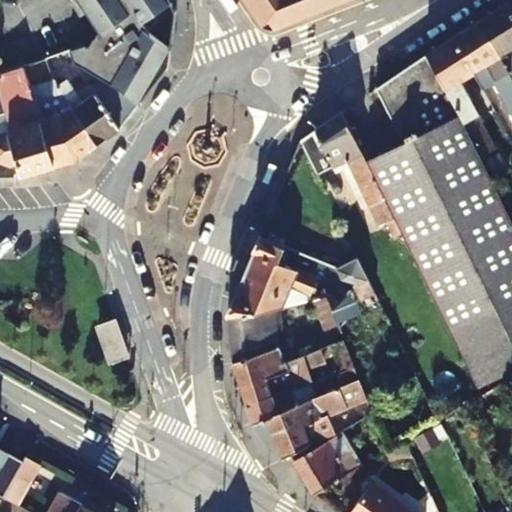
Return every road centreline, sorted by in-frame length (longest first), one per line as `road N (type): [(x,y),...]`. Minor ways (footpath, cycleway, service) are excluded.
road 1 (tertiary): [(197,483),(207,421),(201,305),(242,185),(277,117),(272,90)]
road 2 (tertiary): [(101,219),(197,483)]
road 3 (tertiary): [(197,483),(0,371)]
road 4 (tertiary): [(278,84),(353,61),(427,0)]
road 5 (tertiary): [(199,80),(101,219)]
road 6 (tertiary): [(425,0),(267,56)]
